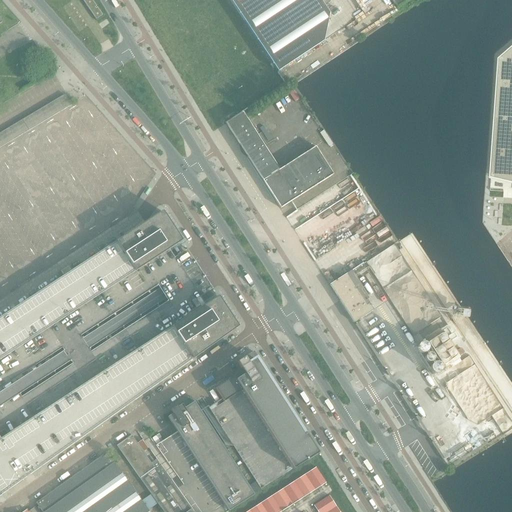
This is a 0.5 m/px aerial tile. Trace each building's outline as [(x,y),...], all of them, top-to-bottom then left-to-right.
[(81,0),(83,2),(86,6),(96,21),(103,15),(93,1),(92,0),(81,0)] [(230,0),(277,71),(323,41),(328,14),(319,0),(230,0)] [(511,49),(499,60),(491,178),(511,183),(511,49)] [(0,133),(0,147),(70,106),(70,105),(64,95),(0,133)] [(242,114),(226,124),(263,181),(281,209),(334,175),(316,147),(279,171),(242,114)] [(168,251),(182,242),(162,211),(117,241),(128,259),(136,271),(165,253),(168,251)] [(128,259),(117,241),(99,252),(119,282),(136,271),(128,259)] [(85,305),(67,316),(50,327),(33,339),(15,350),(0,360),(0,439),(7,435),(17,428),(35,417),(52,405),(69,394),(86,383),(104,371),(121,360),(138,349),(155,338),(172,326),(204,306),(200,300),(214,291),(211,288),(199,269),(188,251),(185,247),(172,256),(168,251),(165,253),(136,271),(119,282),(102,294),(85,305)] [(119,282),(99,252),(82,263),(102,294),(119,282)] [(102,294),(82,263),(65,274),(85,305),(102,294)] [(352,272),(351,270),(329,284),(354,323),(355,322),(373,310),(367,300),(369,299),(352,272)] [(85,305),(65,274),(47,286),(67,316),(85,305)] [(67,316),(47,286),(30,297),(50,327),(67,316)] [(50,327),(30,297),(13,308),(33,339),(50,327)] [(194,359),(234,330),(238,328),(217,297),(204,306),(172,326),(180,338),(188,350),(194,359)] [(33,339),(13,308),(0,316),(0,326),(15,350),(33,339)] [(0,360),(15,350),(0,326),(0,360)] [(180,338),(172,326),(155,338),(177,370),(194,359),(188,350),(180,338)] [(441,331),(415,348),(433,375),(459,358),(441,331)] [(177,370),(155,338),(138,349),(160,382),(177,370)] [(160,382),(138,349),(121,360),(143,394),(160,382)] [(242,371),(215,388),(221,399),(224,402),(242,391),(292,469),(293,470),(319,454),(261,364),(259,365),(253,356),(246,361),(244,358),(237,363),(242,371)] [(143,394),(121,360),(104,371),(127,406),(143,394)] [(127,406),(104,371),(86,383),(110,418),(127,406)] [(110,418),(86,383),(69,394),(93,430),(110,418)] [(224,402),(221,399),(208,406),(261,488),(292,469),(242,391),(224,402)] [(93,430),(69,394),(52,405),(76,442),(93,430)] [(255,495),(217,438),(194,401),(190,404),(188,400),(177,407),(176,406),(170,410),(173,414),(168,417),(172,423),(177,432),(155,446),(161,455),(183,485),(177,489),(193,511),(228,511),(229,511),(255,495)] [(76,442),(52,405),(35,417),(59,454),(76,442)] [(59,454),(35,417),(17,428),(43,466),(59,454)] [(0,439),(0,495),(43,466),(17,428),(7,435),(0,439)] [(192,511),(189,508),(159,464),(154,468),(131,435),(116,446),(151,494),(157,503),(163,511),(192,511)] [(148,511),(147,511),(147,510),(157,503),(151,494),(141,501),(139,499),(134,492),(125,480),(120,472),(113,462),(108,455),(107,453),(36,503),(37,505),(38,506),(37,507),(38,510),(39,509),(42,511),(41,511),(148,511)] [(316,467),(305,474),(315,490),(326,483),(316,467)] [(305,474),(294,481),(304,497),(315,490),(305,474)] [(294,481),(283,489),(293,504),(304,497),(294,481)] [(283,489),(272,496),(282,511),(293,504),(283,489)] [(272,496),(261,503),(266,511),(280,511),(282,511),(272,496)] [(329,496),(313,506),(317,511),(327,511),(336,507),(329,496)] [(266,511),(261,503),(250,510),(251,511),(266,511)]
